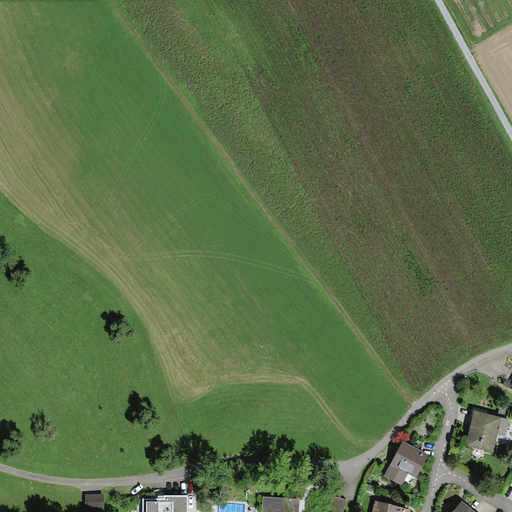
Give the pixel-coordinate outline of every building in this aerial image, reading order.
[(509,417),(472,410),(465,446),(491,451),(494,437),(507,440),(509,429),(506,429),(509,417)] [(417,478),(429,453),(402,440),(385,476),(402,485),(408,473),(417,478)] [(143,511),(136,511),(188,511),(188,494),(162,495),(162,499),(142,499),(143,511)] [(105,511),(104,495),(88,495),(88,511),(105,511)] [(297,511),(298,498),(257,496),(257,506),(250,506),(249,511),(297,511)] [(342,511),(345,499),(330,496),(326,511),(342,511)] [(407,511),(408,509),(375,500),(371,511),(407,511)] [(473,511),(460,501),(450,511),(473,511)]
